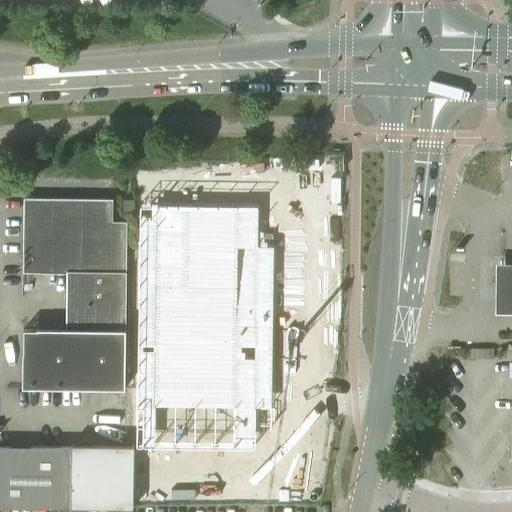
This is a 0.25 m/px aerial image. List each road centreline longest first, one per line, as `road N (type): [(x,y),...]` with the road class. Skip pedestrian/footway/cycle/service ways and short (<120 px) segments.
road 1 (secondary): [(0,87),(411,66)]
road 2 (unclassified): [(370,460),(404,271),(411,66)]
